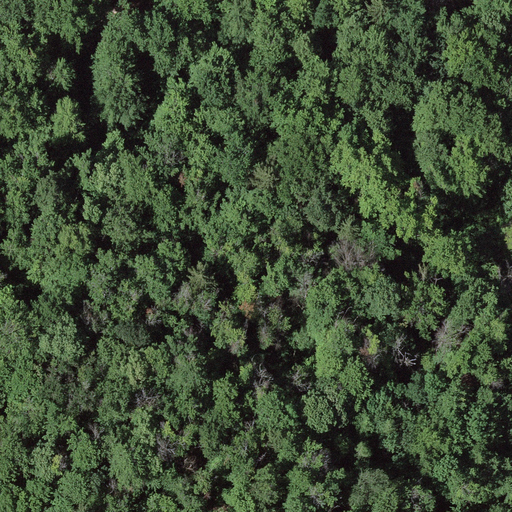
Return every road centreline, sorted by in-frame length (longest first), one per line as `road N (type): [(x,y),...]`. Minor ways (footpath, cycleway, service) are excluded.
road 1 (track): [(0,19),(388,6),(511,13)]
road 2 (track): [(217,511),(170,504),(90,511)]
